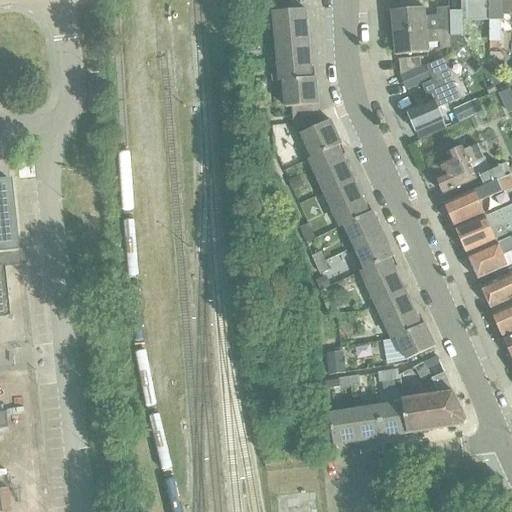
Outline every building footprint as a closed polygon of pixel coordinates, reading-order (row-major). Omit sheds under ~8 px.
[(461,0),(462,11),(462,20),(488,20),(488,0),(461,0)] [(511,0),(488,0),(488,20),(489,41),(499,41),(498,20),(504,20),(504,14),(511,14),(511,0)] [(392,10),(393,33),(449,27),(449,12),(449,6),(435,7),(436,15),(424,16),(423,7),(392,10)] [(275,12),(277,43),(308,41),(306,9),(275,12)] [(462,11),(449,12),(449,27),(449,37),(462,36),(462,20),(462,11)] [(449,27),(393,33),(395,56),(427,53),(426,44),(438,42),(439,50),(450,48),(449,37),(449,27)] [(308,41),(277,43),(279,75),(280,81),(284,81),(286,107),(295,106),(295,116),(318,114),(317,105),(315,77),(311,77),(308,41)] [(400,75),(420,66),(419,58),(398,60),(399,75),(400,75)] [(432,100),(406,111),(416,132),(420,141),(446,129),(442,121),(437,109),(461,99),(443,59),(427,66),(433,80),(423,85),(428,99),(431,97),(432,100)] [(400,75),(400,76),(407,90),(429,80),(423,66),(420,67),(420,66),(400,75)] [(454,109),(459,121),(480,112),(475,100),(454,109)] [(307,159),(323,194),(353,180),(337,146),(341,144),(330,120),(313,128),(309,119),(304,122),(293,127),(297,135),(301,133),(312,157),(307,159)] [(469,164),(483,159),(477,145),(463,151),(461,147),(447,154),(448,159),(438,163),(442,175),(436,177),(437,181),(435,183),(439,192),(442,191),(443,195),(476,180),(469,164)] [(478,175),(483,187),(504,178),(499,166),(478,175)] [(483,187),(445,204),(454,225),(483,213),(479,203),(511,188),(511,176),(511,175),(510,175),(504,178),(483,187)] [(0,180),(0,318),(7,317),(2,268),(25,265),(23,249),(16,250),(8,180),(0,180)] [(343,225),(354,247),(383,234),(372,210),(368,212),(353,180),(323,194),(339,227),(343,225)] [(511,204),(498,211),(455,230),(465,252),(508,233),(511,231),(511,204)] [(360,272),(375,306),(405,292),(389,258),(394,256),(383,234),(354,247),(364,270),(360,272)] [(511,236),(467,257),(477,279),(507,266),(502,255),(511,250),(511,236)] [(330,270),(321,252),(312,256),(321,274),(330,270)] [(511,273),(480,287),(490,309),(511,299),(511,275),(511,276),(511,273)] [(405,292),(375,306),(391,340),(395,338),(406,360),(434,347),(436,347),(425,323),(421,325),(405,292)] [(511,304),(492,313),(502,336),(511,332),(511,304)] [(437,357),(424,363),(427,369),(440,364),(437,357)] [(430,376),(427,369),(424,363),(417,366),(423,379),(430,376)] [(378,371),(379,380),(398,378),(397,368),(378,371)] [(338,376),(339,385),(359,383),(358,373),(338,376)] [(438,394),(437,394),(439,411),(445,410),(448,429),(463,427),(466,419),(445,373),(431,379),(438,394)] [(437,394),(404,399),(409,434),(448,429),(445,410),(439,411),(437,394)] [(402,402),(378,405),(383,438),(409,434),(404,399),(401,399),(402,402)] [(378,405),(352,409),(358,441),(383,438),(378,405)] [(358,441),(352,409),(329,412),(333,445),(358,441)]
